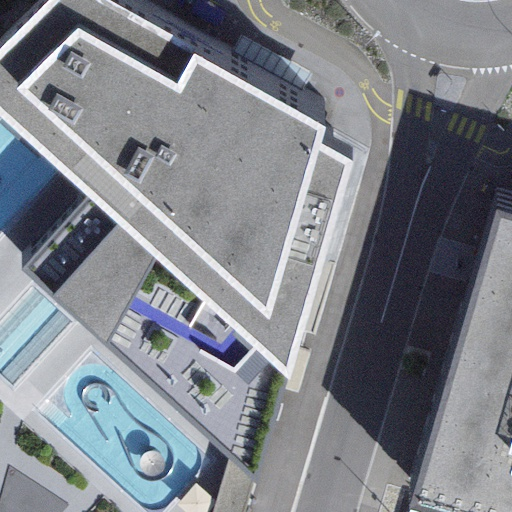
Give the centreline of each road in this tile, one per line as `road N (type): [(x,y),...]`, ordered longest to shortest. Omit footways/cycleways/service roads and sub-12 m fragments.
road 1 (tertiary): [(417,213),(328,511)]
road 2 (tertiary): [(418,16),(417,213)]
road 3 (tertiary): [(417,213),(511,42)]
